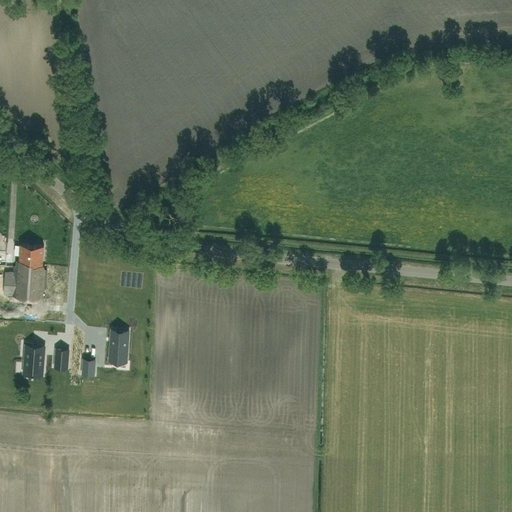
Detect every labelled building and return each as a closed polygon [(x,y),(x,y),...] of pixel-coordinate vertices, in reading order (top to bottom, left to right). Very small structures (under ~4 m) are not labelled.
[(103,188),(110,187),(108,176),(100,177),(103,188)] [(0,293),(45,297),(47,269),(42,265),(44,245),(20,243),(19,260),(17,260),(16,266),(14,266),(13,272),(0,270),(0,293)] [(72,273),(72,306),(92,306),(92,273),(72,273)] [(60,358),(83,358),(84,317),(61,316),(60,358)] [(119,354),(127,354),(129,329),(112,328),(109,359),(118,360),(119,354)] [(26,344),(25,367),(24,373),(32,373),(34,374),(34,373),(42,374),(44,351),(41,351),(42,345),(26,344)] [(83,357),(82,373),(94,374),(95,368),(89,368),(90,358),(83,357)]
